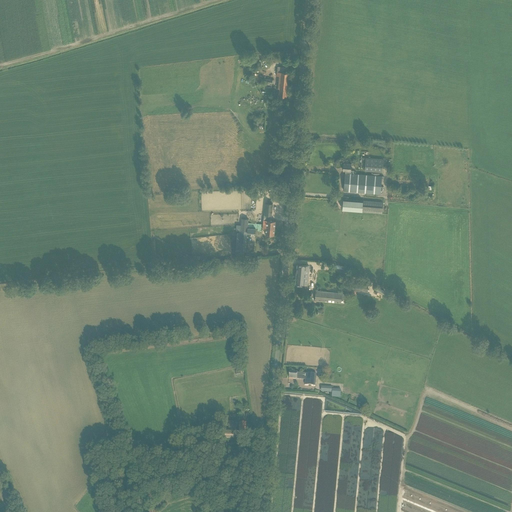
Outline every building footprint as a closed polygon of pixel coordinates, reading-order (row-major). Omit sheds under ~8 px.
[(289,68),(284,67),(278,67),(277,76),(279,76),(278,88),(279,88),(279,96),(287,97),(289,68)] [(272,79),(264,78),(263,87),(271,88),(272,83),(274,84),(274,80),(272,80),(272,79)] [(382,172),(383,159),(365,158),(365,161),(361,160),(360,168),(365,168),(365,171),(382,172)] [(346,170),(345,173),(344,191),(380,194),(382,176),(353,173),(353,171),(351,170),(351,163),(343,163),(343,169),(343,170),(346,170)] [(342,210),(347,210),(362,211),(382,213),(383,203),(343,200),(342,210)] [(273,204),(268,203),(265,203),(264,215),(263,220),(263,224),(263,229),(266,229),(265,235),(274,236),(275,221),(267,220),(268,215),(272,216),(273,204)] [(241,233),(239,251),(245,252),(247,233),(247,228),(248,219),(242,218),(241,233)] [(296,283),(301,284),(307,284),(309,266),(302,266),(297,265),(296,283)] [(367,292),(368,285),(342,283),(342,290),(367,292)] [(315,291),(315,300),(340,303),(341,301),(343,302),(343,300),(345,301),(345,294),(315,291)] [(289,372),(289,379),(294,379),(297,379),(297,376),(306,377),(305,385),(315,386),(316,374),(306,373),(305,373),(294,372),(289,372)] [(233,429),(236,429),(236,431),(240,432),(245,432),(246,424),(239,423),(239,424),(236,424),(236,421),(229,421),(228,429),(217,429),(217,435),(233,435),(233,429)]
